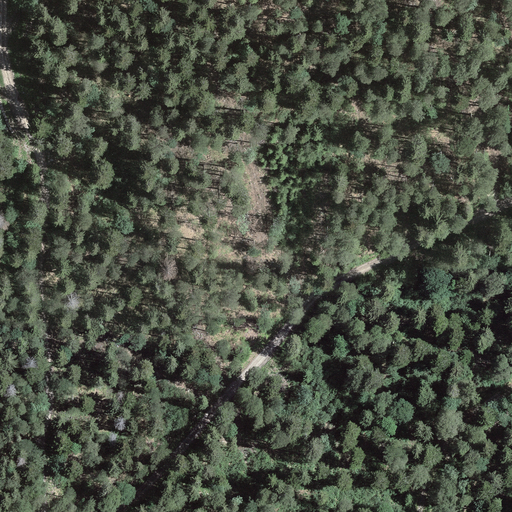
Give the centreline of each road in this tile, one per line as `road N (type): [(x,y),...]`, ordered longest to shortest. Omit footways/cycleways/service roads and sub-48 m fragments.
road 1 (track): [(43,511),(40,444),(50,374),(38,288),(46,195),(43,163),(17,101),(4,0)]
road 2 (track): [(122,511),(308,301),(511,199)]
road 3 (track): [(421,511),(448,434),(511,388)]
road 4 (track): [(17,101),(24,160),(0,251)]
